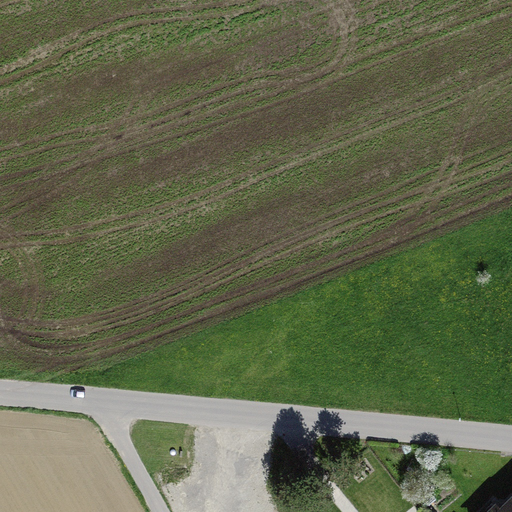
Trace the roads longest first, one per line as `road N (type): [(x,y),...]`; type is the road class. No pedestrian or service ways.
road 1 (tertiary): [(85,395),(511,437)]
road 2 (unclassified): [(85,395),(155,511)]
